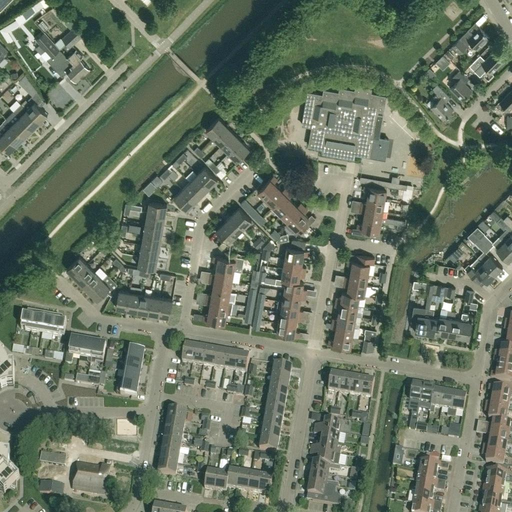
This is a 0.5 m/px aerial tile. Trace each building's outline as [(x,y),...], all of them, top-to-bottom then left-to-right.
[(0,0),(0,9),(0,10),(10,0),(0,0)] [(82,56),(76,49),(73,45),(85,35),(76,26),(62,39),(67,43),(63,46),(71,55),(67,58),(83,75),(90,69),(80,58),(82,56)] [(468,31),(459,40),(452,47),(459,54),(470,43),(477,50),(489,37),(479,27),(472,35),(468,31)] [(60,50),(44,33),(37,39),(52,56),(60,50)] [(0,61),(4,58),(5,56),(4,55),(8,51),(0,42),(0,61)] [(83,75),(67,58),(60,50),(52,56),(47,61),(62,77),(68,72),(76,81),(83,75)] [(469,66),(475,71),(480,77),(487,70),(491,74),(504,61),(494,52),(485,60),(480,55),(469,66)] [(444,57),(438,63),(444,69),(450,63),(444,57)] [(462,101),(472,91),(465,84),(469,79),(460,70),(452,78),(457,82),(450,88),(462,101)] [(4,79),(1,83),(6,88),(9,84),(4,79)] [(443,120),(453,110),(446,103),(451,98),(437,84),(432,89),(436,94),(432,98),(436,102),(431,108),(443,120)] [(379,138),(383,115),(377,114),(378,111),(383,112),(386,96),(371,93),(372,89),(356,86),(355,90),(340,88),(339,92),(324,90),(323,95),(308,92),(302,125),(312,127),(309,146),(324,149),(323,153),(354,159),(355,154),(385,159),(389,139),(379,138)] [(511,90),(500,103),(508,111),(511,107),(511,90)] [(37,91),(27,101),(25,100),(22,104),(27,109),(40,122),(48,114),(40,107),(45,103),(37,91)] [(27,109),(22,104),(14,111),(34,131),(35,130),(35,128),(35,127),(40,122),(27,109)] [(34,131),(14,111),(6,119),(24,137),(30,132),(30,133),(32,133),(34,131)] [(214,138),(226,126),(219,118),(206,130),(214,138)] [(24,137),(6,119),(0,125),(0,128),(18,147),(20,145),(20,143),(19,143),(24,137)] [(221,146),(234,133),(226,126),(214,138),(221,146)] [(17,148),(18,147),(0,128),(0,152),(0,153),(5,149),(9,153),(14,148),(15,148),(17,148)] [(229,154),(242,141),(234,133),(221,146),(229,154)] [(250,149),(242,141),(229,154),(237,161),(250,149)] [(205,166),(197,174),(210,187),(218,179),(205,166)] [(221,171),(220,170),(216,174),(221,179),(226,174),(223,170),(221,171)] [(210,187),(197,174),(190,182),(202,195),(210,187)] [(265,200),(278,187),(274,183),(277,180),(274,176),(258,192),(265,200)] [(202,195),(190,182),(182,190),(195,202),(202,195)] [(368,192),(367,197),(385,201),(387,190),(364,186),(364,191),(368,192)] [(273,207),(289,191),(285,188),(282,191),(278,187),(265,200),(273,207)] [(195,202),(182,190),(174,197),(187,210),(195,202)] [(281,215),(293,202),(289,198),(293,195),(289,191),(273,207),(281,215)] [(383,211),(385,201),(367,197),(366,203),(362,202),(361,207),(383,211)] [(240,205),(250,215),(255,210),(245,200),(240,205)] [(149,202),(147,213),(165,216),(167,205),(149,202)] [(288,223),(304,207),(301,203),(297,206),(293,202),(281,215),(288,223)] [(308,210),(304,207),(288,223),(285,226),(291,232),(295,232),(296,230),(301,235),(309,226),(305,222),(309,218),(304,214),(308,210)] [(405,221),(382,217),(383,211),(361,207),(360,212),(365,213),(364,219),(381,222),(398,225),(404,226),(405,221)] [(239,208),(231,215),(244,228),(252,220),(239,208)] [(263,218),(255,210),(250,215),(258,222),(263,218)] [(163,227),(165,216),(147,213),(146,224),(163,227)] [(244,228),(231,215),(224,223),(236,236),(244,228)] [(511,219),(508,215),(503,220),(511,228),(511,219)] [(266,221),(263,218),(258,222),(262,226),(266,221)] [(511,234),(510,232),(511,229),(511,228),(503,220),(501,218),(497,222),(510,236),(507,239),(502,234),(499,237),(511,249),(511,234)] [(379,233),(381,222),(364,219),(363,224),(358,223),(357,229),(364,230),(363,236),(381,239),(382,233),(379,233)] [(236,236),(224,223),(216,231),(228,243),(236,236)] [(161,237),(163,227),(146,224),(144,234),(161,237)] [(270,234),(273,238),(278,233),(274,229),(270,234)] [(282,237),(278,233),(273,238),(277,241),(282,237)] [(160,248),(161,237),(144,234),(142,245),(160,248)] [(261,237),(257,241),(261,245),(265,241),(261,237)] [(511,258),(511,249),(499,237),(496,240),(501,245),(496,250),(509,262),(511,258)] [(490,255),(489,256),(486,253),(490,249),(480,239),(475,243),(484,252),(478,258),(495,275),(503,268),(490,255)] [(308,256),(309,251),(305,250),(306,242),(295,240),(292,240),(291,248),(287,247),(285,258),(303,261),(304,256),(308,256)] [(222,250),(227,245),(223,241),(218,246),(222,250)] [(158,259),(160,248),(142,245),(140,255),(158,259)] [(242,267),(244,258),(239,258),(239,255),(230,253),(225,252),(224,258),(214,256),(213,261),(218,262),(217,268),(234,271),(235,266),(242,267)] [(156,269),(158,259),(140,255),(138,266),(156,269)] [(374,264),(375,259),(354,255),(353,261),(348,260),(347,265),(352,266),(351,272),(368,275),(370,264),(374,264)] [(74,277),(87,264),(79,257),(67,269),(74,277)] [(302,267),(303,261),(285,258),(283,269),(305,273),(306,268),(302,267)] [(495,275),(478,258),(470,265),(469,264),(464,268),(479,283),(483,279),(487,283),(495,275)] [(82,285),(95,272),(87,264),(74,277),(82,285)] [(232,282),(234,271),(217,268),(216,274),(211,273),(210,278),(232,282)] [(305,278),(305,273),(283,269),(281,280),(286,281),(286,280),(299,282),(300,277),(305,278)] [(90,292),(102,280),(95,272),(82,285),(90,292)] [(344,281),(367,285),(368,275),(351,272),(350,277),(345,276),(344,281)] [(230,292),(232,282),(210,278),(209,283),(214,284),(213,289),(230,292)] [(304,283),(299,282),(286,280),(286,281),(281,280),(276,279),(275,284),(285,286),(284,291),(306,295),(307,290),(303,289),(304,283)] [(110,288),(102,280),(90,292),(98,300),(110,288)] [(360,295),(365,296),(367,285),(344,281),(343,286),(348,287),(347,293),(360,295)] [(425,294),(432,295),(434,285),(424,283),(422,289),(426,290),(425,294)] [(443,295),(445,287),(438,285),(436,294),(443,295)] [(455,289),(445,287),(443,295),(454,297),(455,289)] [(228,303),(230,292),(213,289),(212,295),(207,294),(206,299),(232,304),(232,303),(228,303)] [(127,310),(130,292),(119,290),(116,308),(127,310)] [(306,300),(306,295),(284,291),(282,301),(300,305),(301,299),(306,300)] [(467,291),(465,301),(472,302),(472,301),(474,292),(467,291)] [(137,312),(140,294),(130,292),(127,310),(137,312)] [(336,302),(358,306),(360,295),(347,293),(342,292),(341,298),(337,297),(336,302)] [(148,314),(151,296),(140,294),(137,312),(148,314)] [(159,316),(162,298),(151,296),(148,314),(159,316)] [(253,307),(255,297),(249,296),(247,306),(253,307)] [(173,300),(162,298),(159,316),(170,317),(173,300)] [(231,314),(232,304),(206,299),(205,304),(210,305),(209,310),(227,314),(231,314)] [(436,299),(432,308),(440,311),(444,301),(436,299)] [(299,310),(300,305),(282,301),(281,312),(303,316),(304,311),(299,310)] [(339,313),(356,316),(358,306),(336,302),(335,307),(340,308),(339,313)] [(252,318),(253,313),(253,307),(247,306),(245,317),(252,318)] [(426,334),(430,310),(414,307),(412,323),(416,323),(415,332),(426,334)] [(225,325),(227,314),(209,310),(208,316),(203,315),(202,321),(225,325)] [(439,319),(433,318),(434,311),(430,310),(426,334),(437,336),(437,334),(439,319)] [(447,336),(452,311),(448,311),(447,318),(439,316),(439,319),(437,334),(447,336)] [(458,337),(461,320),(455,319),(456,312),(452,311),(447,336),(458,337)] [(31,332),(35,314),(28,312),(28,314),(24,313),(21,329),(22,329),(25,329),(25,331),(31,332)] [(302,321),(303,316),(281,312),(279,323),(296,326),(297,320),(302,321)] [(332,323),(354,327),(356,316),(339,313),(338,319),(333,318),(332,323)] [(462,313),(461,320),(458,337),(469,339),(472,322),(465,321),(466,314),(462,313)] [(42,334),(45,316),(35,314),(31,332),(42,334)] [(53,336),(56,317),(45,316),(42,334),(53,336)] [(63,319),(56,317),(53,336),(60,337),(60,335),(63,336),(64,336),(67,321),(66,321),(62,320),(63,319)] [(295,331),(296,326),(279,323),(277,334),(299,338),(300,332),(295,331)] [(335,335),(352,338),(354,327),(332,323),(331,328),(336,329),(335,335)] [(328,345),(351,349),(352,338),(335,335),(334,340),(329,339),(328,345)] [(511,337),(508,337),(507,342),(502,342),(501,347),(511,348),(511,337)] [(80,357),(83,341),(72,339),(69,353),(67,353),(65,363),(72,364),(73,356),(80,357)] [(373,353),(374,346),(375,342),(369,341),(365,340),(363,351),(373,353)] [(91,364),(94,343),(83,341),(80,357),(88,359),(88,361),(89,364),(91,364)] [(106,345),(94,343),(91,364),(95,365),(96,360),(103,361),(106,345)] [(193,364),(196,346),(185,344),(182,362),(193,364)] [(204,366),(207,348),(196,346),(193,364),(204,366)] [(511,359),(511,348),(501,347),(500,352),(495,351),(495,356),(511,359)] [(142,363),(144,352),(123,348),(121,360),(142,363)] [(214,368),(217,350),(207,348),(204,366),(214,368)] [(225,369),(228,352),(217,350),(214,368),(225,369)] [(0,391),(1,390),(3,389),(5,388),(8,388),(10,387),(12,387),(14,387),(14,366),(12,366),(9,366),(4,357),(5,356),(0,351),(0,485),(1,485),(3,484),(4,483),(5,483),(6,483),(7,483),(8,484),(10,484),(11,485),(13,487),(14,488),(15,488),(16,488),(16,490),(17,490),(17,481),(20,478),(17,476),(17,438),(15,438),(12,438),(10,438),(8,437),(6,436),(4,436),(2,435),(0,433),(0,391)] [(235,371),(239,354),(228,352),(225,369),(235,371)] [(250,356),(239,354),(235,371),(246,373),(250,356)] [(511,370),(511,359),(495,356),(494,361),(498,362),(497,368),(511,370)] [(141,375),(142,363),(121,360),(121,362),(123,364),(126,364),(124,372),(141,375)] [(275,364),(273,375),(290,378),(292,367),(275,364)] [(511,381),(511,370),(497,368),(496,374),(492,373),(491,378),(511,381)] [(139,386),(141,375),(124,372),(123,379),(120,378),(119,382),(139,386)] [(339,393),(342,375),(331,373),(328,391),(339,393)] [(288,388),(290,378),(273,375),(271,385),(288,388)] [(350,394),(353,377),(342,375),(339,393),(350,394)] [(360,396),(363,379),(353,377),(350,394),(360,396)] [(99,385),(100,380),(88,378),(88,379),(87,384),(99,386),(99,385)] [(374,381),(363,379),(360,396),(371,398),(374,381)] [(137,397),(139,386),(119,382),(118,387),(122,387),(120,395),(137,397)] [(420,410),(424,385),(413,383),(410,401),(417,402),(415,409),(413,409),(409,429),(416,431),(420,410)] [(286,399),(288,388),(271,385),(269,396),(286,399)] [(434,389),(434,390),(435,387),(424,385),(420,410),(430,412),(431,404),(434,389)] [(493,392),(492,398),(510,401),(511,390),(489,386),(488,391),(493,392)] [(445,391),(434,390),(434,389),(431,404),(430,412),(430,414),(434,415),(435,407),(442,409),(445,391)] [(451,418),(455,393),(445,391),(442,409),(448,410),(447,417),(451,418)] [(466,395),(455,393),(451,418),(455,418),(456,411),(463,412),(466,395)] [(285,410),(286,399),(269,396),(267,407),(285,410)] [(508,411),(510,401),(492,398),(491,403),(487,402),(486,407),(508,411)] [(283,420),(285,410),(267,407),(265,417),(283,420)] [(506,422),(508,411),(486,407),(485,412),(489,413),(488,419),(493,420),(506,422)] [(169,409),(168,420),(185,423),(187,412),(169,409)] [(315,425),(315,429),(340,433),(342,422),(330,421),(331,418),(322,416),(322,419),(325,420),(324,426),(315,425)] [(281,431),(283,420),(265,417),(263,428),(281,431)] [(183,434),(185,423),(168,420),(166,430),(183,434)] [(511,422),(506,422),(493,420),(492,425),(487,424),(487,429),(509,433),(511,422)] [(279,442),(281,431),(263,428),(261,439),(279,442)] [(338,444),(340,433),(315,429),(314,434),(322,435),(321,441),(338,444)] [(507,444),(509,433),(487,429),(486,434),(490,435),(489,441),(507,444)] [(181,444),(183,434),(166,430),(164,441),(181,444)] [(277,453),(279,442),(261,439),(260,450),(277,453)] [(180,455),(181,444),(164,441),(162,452),(180,455)] [(336,455),(338,444),(321,441),(320,447),(312,446),(311,450),(336,455)] [(505,455),(507,444),(489,441),(488,446),(484,446),(483,451),(505,455)] [(190,454),(191,444),(183,443),(182,453),(190,454)] [(334,465),(336,455),(311,450),(310,455),(318,456),(317,462),(334,465)] [(503,466),(505,455),(483,451),(482,456),(487,457),(486,462),(503,466)] [(178,465),(180,455),(162,452),(160,462),(178,465)] [(265,460),(266,454),(255,452),(254,460),(257,461),(260,459),(265,460)] [(42,453),(40,463),(66,468),(67,457),(42,453)] [(406,460),(397,459),(396,467),(405,468),(406,460)] [(258,460),(258,468),(266,469),(266,461),(258,460)] [(421,460),(419,471),(437,475),(438,469),(448,470),(449,465),(421,460)] [(341,467),(336,466),(334,465),(317,462),(313,461),(311,472),(328,475),(329,469),(340,471),(341,467)] [(176,476),(178,465),(160,462),(158,473),(176,476)] [(106,495),(110,467),(102,465),(102,467),(78,463),(73,489),(106,495)] [(488,474),(487,480),(505,483),(505,484),(511,485),(511,479),(506,479),(508,466),(496,464),(494,470),(487,469),(486,474),(488,474)] [(196,476),(196,468),(187,468),(186,476),(196,476)] [(238,490),(241,472),(230,470),(229,475),(227,488),(238,490)] [(215,491),(219,473),(208,471),(205,489),(215,491)] [(436,480),(437,475),(419,471),(417,482),(445,487),(446,482),(436,480)] [(248,491),(251,474),(241,472),(238,490),(248,491)] [(327,481),(328,475),(311,472),(309,483),(326,486),(335,488),(338,488),(339,483),(327,481)] [(227,488),(229,475),(219,473),(215,491),(226,492),(227,488)] [(259,493),(262,476),(251,474),(248,491),(259,493)] [(273,478),(262,476),(259,493),(270,495),(273,478)] [(503,494),(505,484),(505,483),(487,480),(486,486),(484,486),(484,491),(503,494)] [(64,485),(41,481),(40,492),(62,496),(64,485)] [(444,492),(445,487),(417,482),(415,493),(433,496),(434,490),(444,492)] [(334,496),(335,488),(326,486),(309,483),(308,494),(317,496),(317,499),(316,502),(340,506),(340,501),(337,496),(334,496)] [(501,505),(503,494),(484,491),(483,495),(484,496),(483,501),(501,505)] [(432,502),(433,496),(415,493),(414,503),(441,508),(442,503),(432,502)] [(480,511),(500,511),(501,505),(483,501),(482,507),(481,507),(480,511)] [(435,511),(440,511),(441,508),(414,503),(411,511),(430,511),(431,511),(435,511)]
